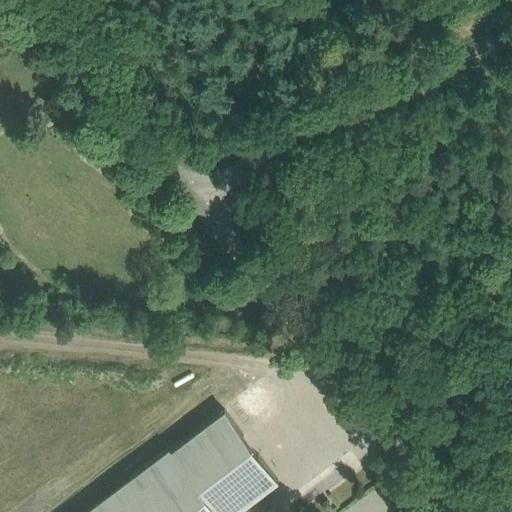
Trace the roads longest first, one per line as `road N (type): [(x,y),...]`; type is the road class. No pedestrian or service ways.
road 1 (unclassified): [(433,511),(178,201)]
road 2 (unclassified): [(178,201),(249,125),(288,98),(511,19)]
road 3 (unclassified): [(178,201),(11,0)]
